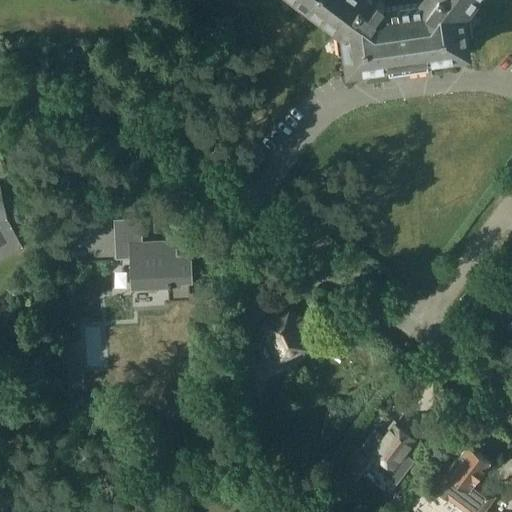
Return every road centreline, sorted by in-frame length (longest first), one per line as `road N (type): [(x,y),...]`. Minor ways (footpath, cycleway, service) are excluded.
road 1 (residential): [(0,103),(89,114),(412,355)]
road 2 (residential): [(412,355),(511,216)]
road 3 (residential): [(412,355),(511,425)]
